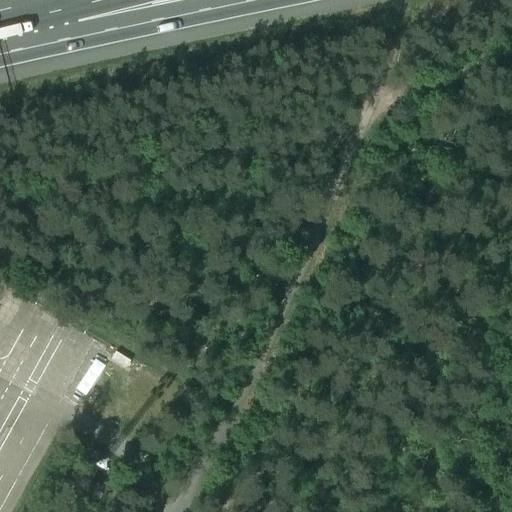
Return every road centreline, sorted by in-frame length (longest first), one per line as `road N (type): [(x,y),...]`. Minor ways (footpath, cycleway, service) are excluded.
road 1 (unclassified): [(177,511),(308,255),(393,39)]
road 2 (motorway): [(0,58),(266,0)]
road 3 (track): [(369,103),(511,56)]
road 4 (track): [(511,506),(398,438)]
